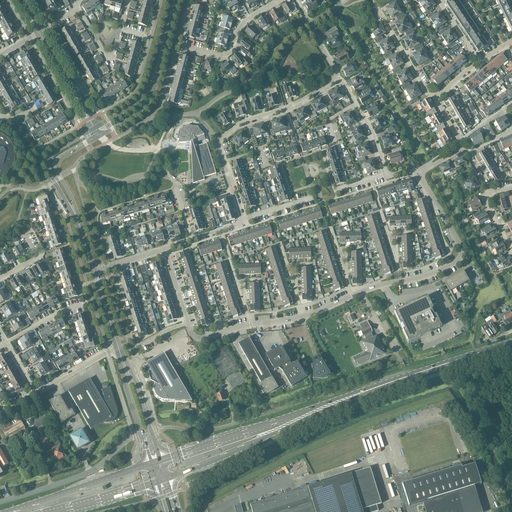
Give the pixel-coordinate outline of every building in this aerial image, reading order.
[(54,0),(50,0),(45,3),(47,6),(43,8),(45,10),(56,3),(54,0)] [(101,5),(102,5),(101,0),(98,0),(97,0),(92,0),(91,1),(96,8),(101,6),(101,5)] [(241,5),(238,0),(236,0),(235,1),(234,0),(233,0),(232,1),(233,3),(228,6),(231,12),(233,11),(234,12),(238,10),(237,9),(239,7),(238,6),(241,5)] [(246,0),(248,3),(247,3),(250,9),(258,4),(257,3),(260,1),(259,0),(246,0)] [(308,4),(305,5),(309,11),(317,6),(317,5),(317,4),(316,2),(315,1),(314,1),(315,0),(308,0),(307,1),(308,4)] [(386,8),(386,9),(389,14),(398,8),(395,3),(396,3),(396,1),(395,0),(394,0),(389,3),(391,6),(386,8)] [(502,9),(511,3),(510,0),(508,0),(499,5),(502,9)] [(87,3),(91,11),(96,8),(91,1),(87,3)] [(431,1),(422,7),(425,12),(424,14),(426,16),(432,12),(430,9),(434,6),(434,5),(431,1)] [(451,11),(461,5),(458,1),(448,7),(451,11)] [(45,10),(46,12),(49,10),(51,13),(59,8),(56,3),(45,10)] [(92,13),(91,11),(87,3),(82,6),(85,12),(86,14),(88,16),(92,13)] [(288,3),(282,6),(287,14),(288,14),(289,14),(291,13),(291,12),(295,9),(292,4),(290,6),(288,3)] [(511,3),(502,9),(504,13),(511,9),(511,3)] [(192,10),(201,13),(204,13),(206,6),(203,5),(202,7),(194,5),(192,10)] [(454,15),(464,9),(461,5),(451,11),(454,15)] [(401,13),(398,8),(389,14),(391,18),(392,19),(397,16),(398,19),(404,15),(403,13),(402,13),(401,13)] [(276,9),(269,13),(275,22),(279,20),(281,23),(286,20),(282,14),(279,15),(276,9)] [(456,19),(466,13),(464,9),(454,15),(456,19)] [(433,24),(443,17),(440,13),(439,13),(434,16),(433,13),(427,17),(428,19),(429,19),(430,19),(433,24)] [(459,23),(469,17),(466,13),(456,19),(459,23)] [(0,23),(12,17),(10,15),(7,17),(5,14),(0,16),(0,23)] [(222,22),(231,25),(233,19),(228,18),(229,15),(223,14),(222,17),(223,17),(222,22)] [(397,29),(407,24),(404,19),(405,18),(405,17),(404,15),(398,19),(400,21),(395,24),(395,25),(397,29)] [(0,23),(2,28),(11,23),(9,21),(13,19),(12,17),(0,23)] [(263,17),(257,20),(262,29),(267,26),(268,28),(271,26),(266,17),(264,19),(263,17)] [(443,17),(433,24),(437,29),(436,29),(436,31),(437,32),(443,28),(441,26),(445,23),(446,22),(443,17)] [(462,27),(472,21),(469,17),(459,23),(462,27)] [(465,31),(475,25),(472,21),(462,27),(465,31)] [(230,30),(231,25),(222,22),(221,27),(220,27),(219,30),(225,32),(226,29),(230,30)] [(5,32),(17,26),(16,24),(12,26),(11,23),(2,28),(5,32)] [(407,34),(413,30),(412,29),(411,28),(410,29),(407,24),(397,29),(400,34),(401,34),(406,32),(407,34)] [(475,25),(465,31),(467,35),(477,29),(475,25)] [(17,26),(5,32),(8,38),(16,33),(15,30),(18,28),(17,26)] [(72,32),(69,26),(62,31),(64,36),(72,32)] [(245,32),(253,39),(256,35),(258,37),(262,33),(258,29),(255,31),(250,26),(245,32)] [(335,27),(325,33),(327,37),(328,36),(329,39),(326,40),(330,47),(331,47),(332,49),(340,44),(339,44),(336,39),(338,38),(337,37),(339,36),(338,34),(339,33),(335,27)] [(374,41),(375,42),(382,39),(380,36),(384,33),(385,32),(384,31),(384,30),(382,27),(379,28),(380,29),(372,33),(375,39),(374,41)] [(470,39),(480,33),(477,29),(467,35),(470,39)] [(225,32),(219,30),(218,33),(216,37),(216,38),(218,39),(227,41),(228,36),(224,35),(225,32)] [(413,30),(407,34),(409,37),(404,39),(404,40),(406,45),(416,39),(413,34),(414,34),(414,32),(413,30)] [(444,40),(454,34),(451,30),(450,30),(445,32),(444,30),(438,34),(439,36),(440,36),(441,35),(444,40)] [(72,32),(64,36),(67,41),(75,36),(72,32)] [(473,43),(483,37),(480,33),(470,39),(473,43)] [(454,34),(444,40),(448,45),(447,46),(447,47),(448,49),(454,45),(452,42),(456,40),(457,38),(454,34)] [(75,36),(67,41),(70,46),(78,41),(75,36)] [(475,47),(485,41),(483,37),(473,43),(475,47)] [(239,45),(245,49),(243,52),(249,56),(250,55),(251,54),(249,52),(250,51),(250,49),(249,49),(252,45),(244,39),(241,38),(239,44),(239,45)] [(416,50),(422,46),(418,38),(416,39),(406,45),(409,49),(410,50),(415,47),(416,50)] [(227,41),(218,39),(216,44),(215,43),(214,46),(220,48),(221,45),(225,46),(227,41)] [(378,44),(381,49),(391,43),(389,39),(387,39),(383,41),(382,39),(375,42),(376,44),(378,44)] [(73,51),(81,46),(78,41),(70,46),(73,51)] [(485,41),(475,47),(478,51),(477,52),(489,45),(489,44),(488,45),(485,41)] [(394,48),(391,43),(381,49),(384,54),(384,55),(383,56),(384,58),(390,54),(389,51),(393,49),(394,48)] [(73,51),(76,56),(84,51),(81,46),(73,51)] [(415,60),(425,55),(422,50),(423,49),(423,48),(422,46),(416,50),(417,52),(413,55),(413,56),(415,60)] [(347,47),(340,51),(341,54),(335,57),(340,64),(349,59),(346,54),(350,52),(347,47)] [(22,60),(30,56),(27,51),(19,56),(22,60)] [(456,58),(462,65),(466,61),(465,59),(467,57),(464,52),(461,54),(456,58)] [(509,62),(511,61),(506,52),(502,54),(502,53),(497,57),(503,64),(507,61),(508,62),(509,62)] [(236,68),(238,67),(243,63),(246,66),(250,63),(246,58),(243,60),(238,53),(231,59),(236,64),(234,65),(236,68)] [(77,58),(80,63),(88,59),(85,54),(77,58)] [(179,60),(188,63),(190,63),(192,56),(184,54),(183,56),(181,55),(179,60)] [(390,54),(384,58),(385,59),(387,60),(387,59),(390,64),(400,59),(397,54),(396,54),(392,57),(390,54)] [(425,55),(415,60),(418,65),(419,65),(423,63),(425,65),(431,62),(430,60),(429,59),(428,60),(425,55)] [(30,56),(22,60),(20,61),(23,66),(32,61),(30,56)] [(493,61),(499,68),(503,64),(497,57),(493,61)] [(452,61),(458,68),(462,65),(456,58),(452,61)] [(88,59),(80,63),(83,68),(91,64),(88,59)] [(400,59),(390,64),(393,70),(392,72),(393,73),(399,70),(398,67),(402,64),(403,63),(400,59)] [(202,64),(200,71),(203,72),(205,72),(205,69),(212,71),(214,62),(206,60),(205,65),(202,64)] [(25,71),(27,70),(35,65),(32,61),(23,66),(25,71)] [(348,67),(343,70),(346,76),(354,72),(352,68),(356,65),(353,61),(347,64),(348,67)] [(448,65),(454,72),(458,68),(452,61),(448,65)] [(499,68),(493,61),(489,64),(495,71),(499,68)] [(226,63),(218,69),(223,75),(229,71),(232,75),(237,71),(232,65),(229,67),(226,63)] [(91,64),(83,68),(86,73),(94,68),(91,64)] [(485,68),(491,75),(492,77),(496,73),(495,71),(489,64),(485,68)] [(30,74),(38,70),(35,65),(27,70),(30,74)] [(444,68),(450,75),(454,72),(448,65),(444,68)] [(89,78),(96,73),(94,68),(86,73),(89,78)] [(440,72),(446,79),(450,75),(444,68),(440,72)] [(481,71),(486,78),(491,75),(485,68),(481,71)] [(28,75),(29,77),(31,76),(33,79),(41,75),(38,70),(30,74),(28,75)] [(399,80),(409,74),(406,70),(405,70),(401,72),(399,70),(393,73),(394,75),(396,75),(399,80)] [(486,78),(481,71),(476,75),(482,82),(486,78)] [(436,75),(441,82),(446,79),(440,72),(436,75)] [(96,73),(89,78),(92,83),(99,78),(96,73)] [(409,74),(399,80),(402,85),(402,86),(401,87),(402,89),(408,85),(407,83),(411,80),(412,79),(409,74)] [(436,75),(431,79),(429,81),(432,87),(436,84),(437,86),(441,82),(436,75)] [(482,82),(476,75),(472,78),(478,85),(482,82)] [(0,85),(6,82),(9,80),(6,76),(3,77),(0,79),(0,85)] [(357,77),(351,80),(354,85),(352,86),(356,92),(365,87),(362,80),(359,81),(357,77)] [(33,83),(36,88),(37,87),(45,83),(42,78),(40,80),(39,78),(33,82),(34,83),(33,83)] [(478,85),(472,78),(468,82),(474,89),(478,85)] [(122,90),(127,87),(123,79),(118,82),(122,90)] [(6,82),(0,85),(0,89),(1,91),(9,87),(6,82)] [(122,90),(118,82),(113,85),(117,93),(122,90)] [(474,89),(468,82),(464,86),(462,88),(466,93),(469,91),(470,92),(474,89)] [(40,92),(48,88),(45,83),(37,87),(40,92)] [(108,88),(112,96),(117,93),(113,85),(108,88)] [(282,86),(284,92),(287,91),(289,98),(298,95),(297,91),(295,92),(293,87),(289,88),(288,86),(286,86),(285,85),(282,86)] [(408,95),(418,90),(415,85),(414,85),(410,88),(408,85),(402,89),(403,90),(405,91),(405,90),(408,95)] [(4,96),(11,91),(9,87),(1,91),(4,96)] [(43,97),(51,92),(48,88),(40,92),(43,97)] [(103,91),(107,99),(112,96),(108,88),(103,91)] [(267,97),(271,107),(278,105),(275,96),(278,95),(276,88),(269,90),(271,96),(267,97)] [(333,92),(338,100),(343,97),(338,89),(337,88),(334,90),(334,91),(333,92)] [(511,98),(507,91),(505,88),(501,91),(501,92),(508,101),(511,98)] [(363,92),(365,95),(359,98),(362,104),(371,99),(369,95),(372,94),(369,89),(363,92)] [(6,101),(14,96),(17,94),(14,90),(11,91),(4,96),(6,101)] [(418,90),(408,95),(411,101),(410,103),(411,104),(417,101),(416,98),(420,95),(421,94),(418,90)] [(103,91),(98,94),(102,102),(107,99),(103,91)] [(45,101),(53,97),(51,92),(43,97),(45,101)] [(338,100),(333,92),(332,92),(331,92),(328,94),(333,103),(338,100)] [(496,95),(498,97),(503,104),(508,101),(501,92),(496,95)] [(458,94),(456,96),(455,96),(454,95),(450,99),(451,99),(449,100),(449,99),(448,100),(451,105),(459,101),(461,99),(458,94)] [(251,101),(255,112),(261,110),(259,104),(262,103),(263,104),(260,95),(255,97),(256,100),(251,101)] [(19,99),(18,97),(16,99),(14,96),(6,101),(9,105),(19,99)] [(56,102),(53,97),(45,101),(48,106),(50,105),(54,103),(56,102)] [(170,105),(176,107),(178,99),(169,97),(168,102),(171,103),(170,105)] [(494,100),(499,107),(503,104),(498,97),(494,100)] [(316,101),(321,110),(322,111),(327,108),(321,98),(321,99),(321,98),(317,100),(318,101),(316,101)] [(10,110),(11,110),(12,110),(17,107),(18,108),(21,106),(19,102),(20,101),(19,99),(9,105),(10,106),(9,107),(10,110)] [(421,103),(419,101),(410,106),(412,109),(419,104),(422,109),(424,108),(432,103),(429,99),(421,103)] [(492,99),(488,102),(489,103),(494,111),(499,107),(494,100),(492,99)] [(233,105),(235,112),(237,118),(243,116),(242,113),(245,112),(246,113),(246,112),(247,110),(244,101),(241,102),(241,103),(238,104),(238,103),(233,105)] [(321,110),(316,101),(315,102),(315,101),(311,103),(312,104),(311,104),(316,112),(321,110)] [(453,110),(461,105),(459,101),(451,105),(453,110)] [(376,102),(371,105),(372,107),(366,111),(370,117),(378,112),(375,107),(378,105),(376,102)] [(429,115),(434,112),(433,109),(434,108),(434,109),(435,108),(432,103),(424,108),(427,113),(425,114),(426,117),(429,115)] [(490,114),(494,111),(489,103),(485,106),(490,114)] [(461,105),(453,110),(456,115),(464,110),(461,105)] [(490,114),(485,106),(480,110),(481,110),(482,111),(479,113),(483,118),(485,116),(486,117),(490,114)] [(301,110),(299,111),(304,119),(309,116),(304,108),(300,109),(301,110)] [(467,115),(469,114),(469,113),(467,108),(464,110),(456,115),(459,119),(467,115)] [(224,111),(225,112),(225,113),(220,116),(221,119),(221,120),(222,123),(223,123),(225,125),(230,122),(228,118),(231,116),(227,109),(224,111)] [(58,117),(63,125),(68,122),(66,119),(68,118),(63,110),(61,112),(57,114),(58,117)] [(304,119),(299,111),(298,112),(298,111),(294,113),(295,114),(299,122),(304,119)] [(343,123),(345,122),(353,117),(353,116),(352,112),(351,113),(351,112),(344,116),(343,113),(339,116),(343,123)] [(436,115),(434,112),(429,115),(430,118),(433,123),(440,118),(438,114),(437,114),(436,115)] [(462,124),(469,119),(471,118),(469,114),(467,115),(459,119),(462,124)] [(384,127),(382,124),(386,122),(383,117),(382,118),(381,115),(375,119),(376,121),(373,123),(378,130),(384,127)] [(51,121),(49,122),(54,130),(58,127),(54,119),(52,117),(50,118),(51,121)] [(63,125),(58,117),(54,119),(58,127),(63,125)] [(353,117),(345,122),(348,127),(345,129),(346,131),(352,128),(350,126),(356,122),(357,122),(355,118),(354,119),(353,117)] [(495,121),(497,127),(507,121),(504,117),(495,121)] [(282,119),(281,118),(278,119),(278,120),(277,120),(280,132),(285,131),(286,132),(287,131),(290,130),(291,130),(289,124),(284,125),(282,119)] [(440,118),(433,123),(435,128),(436,128),(437,130),(443,127),(441,124),(443,123),(443,124),(443,123),(440,118)] [(472,124),(469,119),(462,124),(465,129),(466,128),(467,130),(472,127),(471,125),(472,124)] [(271,136),(274,135),(274,134),(280,132),(277,120),(275,121),(275,120),(271,121),(271,122),(273,129),(270,130),(271,136)] [(507,121),(497,127),(501,132),(509,126),(507,121)] [(44,125),(49,133),(54,130),(49,122),(44,125)] [(39,126),(40,127),(44,135),(45,137),(48,135),(48,134),(48,133),(49,133),(44,125),(44,123),(39,126)] [(192,124),(189,125),(177,131),(177,129),(171,132),(176,143),(182,140),(187,138),(196,134),(195,131),(192,124)] [(258,126),(261,135),(266,134),(264,125),(263,125),(263,124),(259,125),(260,126),(258,126)] [(261,135),(258,126),(257,127),(256,126),(253,127),(253,128),(256,137),(261,135)] [(388,135),(381,137),(385,149),(396,145),(395,142),(398,140),(397,137),(394,137),(393,135),(396,133),(392,126),(387,129),(390,134),(388,135)] [(35,130),(39,138),(44,135),(40,127),(35,130)] [(352,128),(346,131),(348,134),(350,133),(351,135),(352,134),(354,137),(362,132),(361,131),(362,131),(360,127),(359,128),(359,127),(353,131),(352,128)] [(443,127),(437,130),(435,132),(437,134),(439,133),(441,138),(449,133),(446,129),(444,130),(443,127)] [(39,138),(35,130),(30,133),(35,141),(39,138)] [(481,136),(477,131),(469,137),(472,141),(481,136)] [(237,136),(243,143),(248,139),(242,132),(241,132),(238,134),(239,135),(237,136)] [(354,137),(357,142),(355,143),(356,145),(358,144),(360,143),(362,142),(361,139),(365,137),(365,136),(364,133),(363,133),(362,132),(354,137)] [(0,178),(2,177),(5,176),(7,174),(9,172),(8,170),(10,170),(10,168),(12,168),(13,166),(14,163),(15,160),(15,157),(15,154),(14,154),(14,152),(13,151),(15,150),(14,147),(13,145),(12,143),(10,140),(8,138),(6,137),(4,135),(1,134),(0,133),(0,178)] [(449,133),(441,138),(439,139),(444,147),(451,142),(450,139),(452,138),(452,139),(452,138),(449,133)] [(243,143),(237,136),(236,137),(236,136),(233,138),(233,139),(239,147),(243,143)] [(481,136),(472,141),(474,146),(483,142),(482,140),(481,136)] [(323,137),(317,139),(320,147),(326,145),(323,137)] [(314,149),(320,147),(317,139),(312,140),(314,149)] [(508,147),(505,139),(500,142),(497,143),(501,151),(508,147)] [(309,151),(314,149),(312,140),(306,142),(309,151)] [(192,142),(191,142),(193,184),(204,180),(204,177),(216,173),(206,143),(194,147),(192,142)] [(303,153),(309,151),(306,142),(300,144),(303,153)] [(358,144),(356,145),(353,146),(354,148),(356,148),(358,153),(370,149),(369,148),(370,148),(369,144),(368,144),(361,146),(360,143),(358,144)] [(298,149),(296,144),(294,144),(293,144),(290,145),(289,145),(289,146),(289,148),(292,156),(298,154),(296,149),(298,149)] [(389,156),(387,158),(388,160),(390,160),(391,164),(395,163),(395,162),(401,160),(399,155),(403,154),(400,147),(393,150),(394,153),(388,155),(389,156)] [(286,158),(292,156),(289,148),(283,149),(286,158)] [(334,148),(326,151),(328,157),(336,154),(335,149),(334,148)] [(283,149),(278,151),(280,160),(286,158),(283,149)] [(358,153),(357,153),(359,162),(365,160),(365,157),(371,155),(371,154),(372,154),(371,150),(370,151),(370,149),(358,153)] [(490,155),(487,150),(485,151),(484,149),(479,151),(480,153),(479,154),(482,159),(490,155)] [(274,162),(280,160),(278,151),(272,153),(272,154),(270,154),(272,159),(273,159),(274,162)] [(329,162),(340,159),(341,158),(339,153),(336,154),(328,157),(329,162)] [(490,155),(482,159),(484,164),(492,159),(490,155)] [(455,162),(452,163),(456,171),(461,169),(460,166),(466,163),(463,157),(455,161),(455,162)] [(331,168),(343,164),(341,159),(340,159),(329,162),(331,168)] [(487,168),(495,164),(497,163),(496,161),(494,162),(492,159),(484,164),(487,168)] [(233,162),(235,168),(243,165),(241,160),(233,162)] [(366,162),(365,160),(359,162),(360,164),(364,163),(366,169),(375,166),(374,164),(375,164),(374,160),(373,161),(373,160),(366,162)] [(450,174),(456,171),(452,163),(449,165),(449,164),(443,166),(443,165),(439,168),(441,171),(441,170),(443,174),(449,171),(450,174)] [(333,174),(342,171),(344,170),(343,164),(331,168),(333,174)] [(495,164),(487,168),(490,173),(498,169),(495,164)] [(245,171),(243,165),(235,168),(237,174),(245,171)] [(278,166),(269,168),(271,174),(279,172),(278,166)] [(375,167),(375,166),(366,169),(367,173),(363,175),(364,178),(371,176),(370,173),(376,171),(377,171),(376,167),(375,167)] [(500,173),(498,169),(490,173),(493,178),(500,173)] [(237,174),(238,180),(247,177),(245,171),(237,174)] [(343,177),(342,171),(333,174),(335,179),(343,177)] [(271,174),(273,180),(281,177),(279,172),(271,174)] [(503,178),(500,173),(493,178),(496,183),(497,182),(498,181),(503,180),(503,178)] [(238,180),(240,185),(249,183),(247,177),(238,180)] [(283,183),(281,177),(273,180),(275,186),(283,183)] [(345,183),(343,177),(335,179),(337,185),(345,183)] [(472,180),(471,177),(465,180),(466,183),(465,184),(468,188),(467,188),(469,191),(470,191),(476,188),(476,189),(480,187),(475,179),(474,179),(472,180)] [(405,181),(408,190),(409,192),(414,190),(411,179),(405,181)] [(402,192),(408,190),(405,181),(399,183),(402,192)] [(240,185),(242,191),(251,188),(249,183),(240,185)] [(275,186),(276,192),(285,189),(283,183),(275,186)] [(394,185),(396,193),(397,196),(403,194),(402,192),(399,183),(394,185)] [(394,185),(388,187),(391,195),(396,193),(394,185)] [(388,187),(382,189),(385,197),(391,195),(388,187)] [(252,194),(251,188),(242,191),(244,197),(252,194)] [(287,195),(285,189),(276,192),(278,197),(287,195)] [(379,199),(385,197),(382,189),(376,190),(379,199)] [(246,202),(254,200),(257,199),(255,193),(252,194),(244,197),(246,202)] [(370,193),(364,194),(367,203),(373,202),(370,193)] [(362,205),(367,203),(364,194),(359,196),(362,205)] [(289,200),(287,195),(278,197),(280,203),(289,200)] [(159,198),(162,207),(162,208),(165,207),(164,205),(168,204),(168,205),(169,205),(166,197),(166,196),(165,196),(164,196),(161,197),(159,198)] [(359,196),(354,197),(357,207),(362,205),(359,196)] [(40,206),(48,203),(47,200),(47,197),(38,199),(40,205),(40,206)] [(354,197),(349,199),(352,208),(357,207),(354,197)] [(476,197),(465,204),(468,209),(470,207),(472,211),(481,206),(479,202),(476,197)] [(505,211),(505,210),(510,208),(507,197),(504,198),(504,199),(500,201),(502,206),(499,207),(502,213),(505,211)] [(153,199),(155,208),(161,206),(162,207),(159,198),(157,198),(153,199)] [(146,202),(149,210),(155,208),(155,209),(156,209),(155,208),(153,199),(148,201),(146,202)] [(349,199),(344,201),(347,210),(352,208),(349,199)] [(418,207),(427,204),(426,199),(417,202),(418,207)] [(256,206),(254,200),(246,202),(248,208),(256,206)] [(344,201),(339,202),(342,212),(347,210),(344,201)] [(149,211),(149,210),(146,202),(144,202),(140,203),(142,212),(148,210),(149,211)] [(133,206),(136,216),(139,215),(138,213),(142,212),(142,213),(143,213),(142,212),(140,203),(135,205),(133,206)] [(331,215),(336,213),(334,204),(328,206),(331,215)] [(427,204),(418,207),(420,212),(429,209),(427,204)] [(129,216),(134,214),(134,217),(136,216),(133,206),(131,207),(131,206),(127,207),(129,216)] [(120,210),(123,220),(130,218),(129,216),(127,207),(122,209),(122,210),(120,210)] [(40,217),(41,216),(43,216),(51,213),(50,208),(42,211),(39,212),(40,217)] [(320,208),(314,210),(317,219),(323,218),(320,208)] [(420,212),(422,217),(431,214),(429,209),(420,212)] [(116,220),(120,219),(121,221),(123,220),(120,210),(118,211),(118,210),(114,212),(116,220)] [(117,221),(116,220),(114,212),(109,213),(109,214),(107,214),(110,222),(116,220),(116,222),(117,221)] [(482,215),(480,212),(474,216),(475,219),(476,218),(477,220),(476,220),(476,221),(477,223),(478,224),(479,223),(480,225),(489,220),(485,213),(482,215)] [(45,221),(53,218),(51,213),(43,216),(41,216),(43,222),(45,221)] [(110,224),(110,222),(107,214),(105,215),(105,214),(102,215),(101,216),(101,217),(103,224),(109,222),(110,224)] [(222,223),(223,226),(230,224),(229,221),(235,219),(233,214),(225,217),(226,221),(222,223)] [(423,222),(432,219),(431,214),(422,217),(423,222)] [(366,218),(368,223),(377,220),(376,215),(366,218)] [(423,222),(425,228),(434,225),(432,219),(423,222)] [(286,229),(283,220),(278,222),(281,231),(286,229)] [(368,223),(370,228),(379,225),(377,220),(368,223)] [(175,236),(180,235),(179,231),(185,229),(183,223),(177,225),(176,223),(171,225),(175,236)] [(205,223),(203,224),(194,226),(196,232),(200,231),(203,230),(206,228),(205,223)] [(164,228),(166,235),(168,234),(170,238),(175,236),(171,225),(171,224),(166,226),(166,227),(164,228)] [(272,234),(269,224),(264,226),(267,235),(272,234)] [(370,228),(371,233),(381,230),(379,225),(370,228)] [(425,228),(427,233),(436,230),(434,225),(425,228)] [(262,237),(267,235),(264,226),(259,228),(262,237)] [(489,229),(488,226),(481,230),(482,233),(484,232),(485,234),(485,235),(486,237),(487,237),(487,239),(490,237),(491,238),(495,235),(494,235),(497,234),(493,227),(489,229)] [(166,235),(164,228),(161,229),(161,231),(156,232),(159,241),(164,240),(163,236),(166,235)] [(259,228),(254,229),(257,238),(262,237),(259,228)] [(252,240),(257,238),(254,229),(249,231),(252,240)] [(371,233),(373,238),(382,235),(381,230),(371,233)] [(427,233),(428,238),(437,235),(436,230),(427,233)] [(249,231),(243,233),(246,242),(252,240),(249,231)] [(325,231),(316,233),(318,239),(327,236),(325,231)] [(159,241),(156,232),(150,234),(149,232),(147,233),(149,240),(152,239),(154,243),(159,241)] [(147,241),(149,240),(147,233),(144,234),(145,236),(140,238),(143,247),(148,245),(147,241)] [(241,243),(246,242),(243,233),(238,234),(241,243)] [(238,234),(233,236),(236,245),(241,243),(238,234)] [(428,238),(430,243),(439,240),(437,235),(428,238)] [(236,245),(233,236),(228,238),(231,247),(236,245)] [(318,239),(320,244),(329,241),(327,236),(318,239)] [(143,247),(140,238),(135,239),(134,237),(131,238),(133,245),(136,244),(137,248),(143,247)] [(51,248),(53,247),(61,244),(60,239),(51,242),(49,242),(51,248)] [(111,249),(119,246),(122,245),(120,240),(117,241),(109,243),(111,249)] [(222,250),(219,240),(214,242),(217,251),(222,250)] [(375,243),(376,249),(385,246),(384,240),(375,243)] [(430,243),(431,248),(441,245),(439,240),(430,243)] [(497,240),(491,243),(488,244),(492,250),(494,249),(497,254),(505,249),(502,243),(499,244),(497,240)] [(320,244),(321,249),(330,246),(329,241),(320,244)] [(212,253),(217,251),(214,242),(209,244),(212,253)] [(209,244),(203,245),(206,254),(212,253),(209,244)] [(21,245),(12,250),(16,257),(23,254),(24,256),(27,254),(21,245)] [(206,254),(203,245),(198,247),(201,256),(206,254)] [(442,250),(441,245),(431,248),(433,253),(442,250)] [(266,249),(268,255),(277,252),(275,246),(266,249)] [(321,249),(323,254),(332,251),(330,246),(321,249)] [(376,249),(378,254),(387,251),(385,246),(376,249)] [(442,250),(433,253),(435,259),(444,256),(442,250)] [(122,256),(121,251),(112,254),(114,259),(115,259),(114,259),(122,256)] [(188,251),(179,254),(181,259),(190,257),(188,251)] [(323,254),(324,259),(334,257),(332,251),(323,254)] [(378,254),(380,259),(389,256),(387,251),(378,254)] [(268,255),(269,260),(278,257),(277,252),(268,255)] [(0,257),(5,264),(11,260),(12,263),(15,261),(11,255),(9,256),(7,253),(0,257)] [(390,261),(389,256),(380,259),(381,264),(390,261)] [(192,262),(190,257),(181,259),(183,265),(192,262)] [(269,260),(271,265),(280,262),(278,257),(269,260)] [(335,262),(334,257),(324,259),(326,265),(335,262)] [(504,260),(502,257),(496,260),(499,265),(500,266),(502,266),(503,266),(504,268),(511,263),(511,260),(510,257),(504,260)] [(381,264),(383,269),(392,266),(390,261),(381,264)] [(193,267),(192,262),(183,265),(184,270),(193,267)] [(216,265),(217,271),(227,268),(225,262),(216,265)] [(282,267),(280,262),(271,265),(273,270),(282,267)] [(337,267),(335,262),(326,265),(328,270),(337,267)] [(36,267),(40,275),(43,273),(45,276),(49,273),(48,269),(47,267),(44,269),(41,264),(36,267)] [(394,272),(392,266),(383,269),(385,275),(394,272)] [(31,270),(36,278),(40,275),(36,267),(31,270)] [(153,272),(154,275),(155,275),(164,272),(162,267),(154,270),(152,270),(152,271),(153,272)] [(195,272),(193,267),(184,270),(186,275),(195,272)] [(283,272),(282,267),(273,270),(274,275),(283,272)] [(328,270),(329,275),(339,272),(337,267),(328,270)] [(26,279),(29,285),(34,282),(33,279),(36,278),(31,270),(26,272),(29,277),(26,279)] [(129,270),(121,272),(122,274),(120,275),(119,275),(121,280),(129,278),(132,277),(129,270)] [(469,281),(463,271),(444,282),(456,302),(456,301),(462,297),(457,288),(469,281),(469,282),(469,281)] [(187,280),(197,277),(195,272),(186,275),(187,280)] [(274,275),(276,280),(285,278),(283,272),(274,275)] [(340,277),(339,272),(329,275),(331,280),(340,277)] [(228,273),(219,276),(221,281),(230,278),(228,273)] [(15,279),(19,287),(22,286),(24,288),(29,285),(26,279),(22,281),(20,276),(15,279)] [(197,277),(187,280),(189,285),(198,282),(197,277)] [(331,280),(333,285),(342,282),(340,277),(331,280)] [(165,278),(157,280),(155,281),(157,286),(167,283),(165,278)] [(222,286),(231,283),(230,278),(221,281),(222,286)] [(287,283),(285,278),(276,280),(277,286),(287,283)] [(19,287),(15,279),(10,282),(13,287),(10,288),(14,294),(16,292),(15,290),(19,287)] [(198,282),(189,285),(191,290),(200,287),(198,282)] [(343,288),(342,282),(333,285),(334,291),(343,288)] [(167,283),(157,286),(158,291),(160,290),(168,288),(167,283)] [(224,291),(233,288),(231,283),(222,286),(224,291)] [(288,288),(287,283),(277,286),(279,291),(288,288)] [(74,286),(66,288),(63,289),(65,294),(68,293),(76,291),(74,286)] [(192,296),(202,293),(200,287),(191,290),(192,296)] [(233,288),(224,291),(225,296),(235,293),(233,288)] [(290,293),(288,288),(279,291),(281,296),(290,293)] [(68,293),(65,294),(66,298),(68,299),(78,296),(76,291),(68,293)] [(159,296),(161,301),(164,301),(172,298),(170,293),(162,296),(159,296)] [(194,301),(203,298),(202,293),(192,296),(194,301)] [(227,301),(236,299),(235,293),(225,296),(227,301)] [(290,293),(281,296),(282,301),(291,298),(290,293)] [(5,295),(0,297),(0,304),(8,300),(5,295)] [(50,298),(54,306),(59,303),(55,296),(50,298)] [(425,332),(429,330),(429,332),(441,326),(436,314),(434,315),(431,309),(433,308),(427,296),(415,302),(416,304),(407,308),(406,306),(394,312),(400,324),(402,323),(404,329),(403,330),(408,342),(420,336),(419,334),(423,333),(424,333),(425,333),(425,332)] [(54,306),(50,298),(45,301),(49,309),(54,306)] [(196,306),(205,303),(203,298),(194,301),(196,306)] [(291,298),(282,301),(284,306),(293,304),(291,298)] [(238,304),(236,299),(227,301),(229,307),(238,304)] [(49,309),(45,301),(40,304),(45,311),(49,309)] [(131,311),(139,308),(141,308),(139,303),(137,303),(129,306),(131,311)] [(197,311),(206,308),(205,303),(196,306),(197,311)] [(5,313),(13,308),(10,304),(2,308),(5,313)] [(36,307),(40,314),(45,311),(40,304),(36,307)] [(240,309),(238,304),(229,307),(230,312),(240,309)] [(31,309),(35,317),(40,314),(36,307),(31,309)] [(13,308),(5,313),(8,318),(16,313),(13,308)] [(175,308),(167,311),(164,312),(166,317),(177,314),(175,308)] [(199,316),(208,313),(206,308),(197,311),(199,316)] [(35,317),(31,309),(26,312),(31,319),(35,317)] [(230,312),(232,317),(241,314),(240,309),(230,312)] [(494,322),(499,319),(500,320),(502,319),(503,321),(511,316),(511,314),(509,310),(500,315),(498,311),(494,314),(495,315),(492,316),(490,317),(491,319),(494,322)] [(134,321),(145,318),(143,313),(141,314),(132,316),(134,321)] [(201,321),(210,318),(208,313),(199,316),(201,321)] [(85,319),(83,314),(79,315),(76,317),(74,317),(73,319),(74,323),(77,322),(85,319)] [(177,314),(166,317),(168,325),(174,323),(174,320),(178,319),(177,314)] [(13,327),(21,322),(18,317),(10,322),(13,327)] [(136,327),(144,324),(147,323),(145,318),(134,321),(136,327)] [(201,321),(202,327),(211,324),(210,318),(201,321)] [(57,322),(61,329),(66,326),(62,319),(57,322)] [(498,331),(494,325),(495,324),(494,322),(491,319),(486,323),(494,334),(498,331)] [(386,353),(378,335),(373,337),(373,336),(370,337),(368,334),(372,332),(367,321),(360,325),(362,329),(360,330),(363,336),(364,336),(366,339),(360,341),(365,352),(352,358),(356,366),(369,360),(369,361),(370,361),(376,358),(376,359),(377,358),(380,357),(386,354),(386,353)] [(21,322),(13,327),(16,332),(24,327),(21,322)] [(62,331),(61,329),(57,322),(52,324),(58,334),(62,331)] [(48,327),(52,334),(53,337),(58,334),(52,324),(48,327)] [(493,335),(487,325),(485,324),(481,327),(489,338),(493,335)] [(52,334),(48,327),(43,330),(47,337),(52,334)] [(147,328),(145,329),(137,332),(138,334),(138,337),(150,335),(147,328)] [(47,337),(43,330),(38,332),(42,340),(47,337)] [(23,344),(31,340),(38,336),(36,334),(33,336),(31,333),(28,335),(28,334),(24,336),(25,337),(20,340),(23,344)] [(267,394),(278,388),(249,337),(238,344),(267,394)] [(31,340),(23,344),(26,349),(34,344),(31,340)] [(94,345),(92,343),(92,340),(83,343),(82,343),(83,349),(94,345)] [(31,358),(39,353),(38,351),(40,350),(38,346),(34,348),(35,349),(28,353),(31,358)] [(70,354),(74,362),(79,359),(78,358),(80,357),(76,351),(74,348),(72,349),(74,352),(70,354)] [(227,348),(209,358),(222,381),(240,370),(227,348)] [(267,356),(269,360),(272,366),(273,366),(275,370),(279,367),(279,368),(284,371),(283,372),(285,376),(289,382),(291,386),(295,383),(295,384),(301,380),(305,377),(297,364),(293,366),(293,365),(292,366),(288,362),(289,362),(287,358),(283,351),(283,352),(281,348),(277,350),(271,353),(271,354),(267,356)] [(43,360),(50,356),(48,354),(44,356),(43,354),(40,356),(39,353),(31,358),(34,363),(42,358),(43,360)] [(155,382),(155,383),(154,383),(154,384),(154,385),(154,386),(154,387),(154,388),(154,389),(154,390),(154,391),(154,392),(155,393),(155,394),(156,395),(157,396),(158,397),(158,398),(159,398),(160,399),(161,399),(163,400),(165,400),(192,402),(164,353),(147,363),(151,370),(148,372),(151,380),(155,382)] [(70,354),(65,357),(69,365),(74,362),(70,354)] [(59,358),(65,367),(69,365),(65,357),(64,355),(59,358)] [(50,356),(43,360),(44,362),(36,367),(39,372),(47,367),(46,365),(48,364),(47,362),(51,359),(50,356)] [(65,367),(59,358),(58,358),(56,359),(55,360),(53,360),(53,362),(56,368),(58,367),(60,370),(65,367)] [(0,363),(3,368),(10,364),(7,359),(0,363)] [(329,375),(325,361),(322,362),(322,361),(314,363),(314,364),(311,365),(315,379),(329,375)] [(5,373),(13,369),(10,364),(3,368),(5,373)] [(56,371),(53,367),(49,370),(47,367),(39,372),(42,377),(48,373),(50,375),(56,371)] [(8,378),(15,373),(13,369),(5,373),(8,378)] [(11,382),(20,377),(19,375),(17,376),(15,373),(8,378),(11,382)] [(228,382),(233,390),(246,382),(241,374),(228,382)] [(13,387),(21,383),(19,380),(21,379),(20,377),(11,382),(13,387)] [(90,378),(68,391),(91,430),(104,423),(107,423),(109,423),(112,422),(114,420),(116,418),(117,415),(118,412),(117,409),(110,387),(102,390),(103,395),(100,396),(90,378)] [(21,383),(13,387),(16,392),(24,387),(21,383)] [(221,390),(216,392),(217,395),(220,402),(225,400),(221,390)] [(60,395),(49,402),(61,423),(75,415),(76,415),(72,409),(69,411),(60,395)] [(45,414),(33,421),(37,429),(50,422),(45,414)] [(19,418),(1,428),(9,443),(27,432),(19,418)] [(82,430),(70,436),(77,450),(89,443),(82,430)] [(52,445),(45,433),(36,438),(41,447),(48,443),(51,449),(49,451),(55,462),(67,456),(59,441),(52,445)] [(0,474),(2,473),(0,468),(0,465),(1,465),(2,467),(8,463),(0,448),(0,474)] [(402,484),(409,506),(428,500),(428,502),(423,504),(425,511),(475,511),(469,490),(468,490),(468,488),(481,484),(475,464),(462,468),(461,466),(402,484)] [(374,511),(378,511),(376,505),(381,504),(370,468),(351,474),(250,505),(252,511),(242,511),(241,504),(239,505),(234,506),(236,511),(374,511)]
